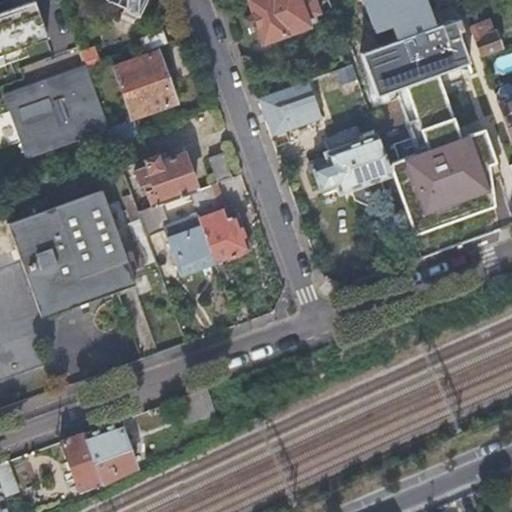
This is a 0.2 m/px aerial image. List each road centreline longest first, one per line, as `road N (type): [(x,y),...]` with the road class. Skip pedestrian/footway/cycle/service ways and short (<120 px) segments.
road 1 (residential): [(318,318),(197,0)]
road 2 (residential): [(0,436),(318,318)]
road 3 (residential): [(318,318),(511,250)]
road 4 (residential): [(511,456),(383,511)]
